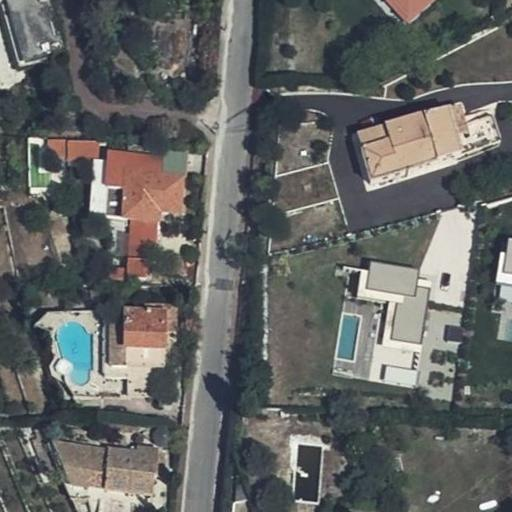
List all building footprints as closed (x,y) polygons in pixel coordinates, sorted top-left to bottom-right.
[(0,0),(0,1),(20,62),(58,49),(40,0),(0,0)] [(441,0),(422,0),(407,13),(396,0),(387,0),(409,26),(441,0)] [(396,0),(407,13),(422,0),(396,0)] [(503,142),(494,114),(466,123),(460,103),(359,135),(374,182),(503,142)] [(52,141),(52,160),(100,159),(99,139),(52,141)] [(175,215),(179,182),(148,178),(148,164),(107,161),(101,221),(144,224),(145,215),(175,215)] [(511,241),(501,241),(500,290),(511,289),(511,241)] [(392,336),(424,342),(436,274),(368,261),(361,296),(398,303),(392,336)] [(120,309),(121,293),(112,293),(111,309),(120,309)] [(161,352),(161,337),(161,315),(122,315),(121,327),(100,326),(98,381),(121,382),(121,402),(140,402),(141,372),(141,352),(161,352)] [(161,315),(161,337),(175,336),(175,315),(161,315)] [(160,372),(161,352),(141,352),(141,372),(160,372)] [(174,432),(168,427),(161,427),(157,432),(156,438),(157,442),(161,446),(167,447),(170,445),(174,441),(175,439),(175,434),(174,432)] [(70,488),(89,489),(92,473),(106,474),(103,511),(129,511),(131,493),(151,495),(153,472),(156,472),(158,451),(137,449),(137,454),(50,446),(40,450),(52,478),(64,475),(70,488)] [(92,473),(89,489),(87,511),(103,511),(106,474),(92,473)]
